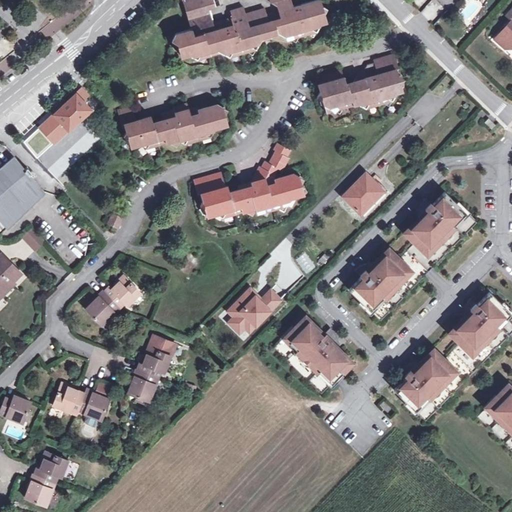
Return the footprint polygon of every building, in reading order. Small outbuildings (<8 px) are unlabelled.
[(183,0),(190,26),(191,30),(176,34),(182,57),(190,54),(202,62),(205,55),(220,51),(234,60),(237,53),(246,51),(252,54),(260,40),(265,39),(270,37),(282,34),(296,42),(298,36),(307,34),(312,37),(320,24),(326,22),(319,0),(317,0),(293,7),(291,0),(268,0),(270,2),(271,2),(276,6),(282,4),(283,10),(266,14),(265,7),(245,12),(243,5),(230,9),(232,17),(212,21),(209,10),(216,8),(213,0),(183,0)] [(434,0),(430,0),(420,13),(432,23),(444,8),(434,0)] [(511,45),(511,6),(506,13),(511,18),(494,39),(502,45),(506,40),(511,45)] [(316,85),(319,84),(327,112),(334,111),(339,114),(342,108),(358,104),(371,111),(374,106),(384,103),(389,106),(396,93),(402,92),(395,68),(398,68),(394,54),(373,60),(374,63),(368,64),(365,68),(366,72),(358,74),(354,80),(352,84),(345,85),(343,77),(341,70),(314,77),(316,85)] [(92,108),(86,102),(84,99),(90,94),(82,86),(22,141),(37,158),(51,145),(54,148),(71,132),(68,129),(75,124),(92,108)] [(90,99),(86,102),(92,108),(95,104),(90,99)] [(122,125),(125,124),(131,148),(140,145),(151,151),(154,147),(169,142),(170,144),(176,147),(179,141),(190,148),(193,142),(203,139),(208,142),(215,129),(227,126),(222,107),(216,104),(201,107),(197,108),(198,112),(190,114),(187,103),(173,107),(175,115),(152,121),(151,117),(144,119),(135,121),(131,107),(117,110),(122,125)] [(486,122),(492,129),(496,125),(489,118),(486,122)] [(68,129),(71,132),(73,134),(79,127),(75,124),(68,129)] [(197,195),(201,194),(208,218),(217,215),(228,221),(231,216),(246,212),(253,216),(256,211),(267,216),(269,211),(280,208),(284,211),(290,198),(303,195),(298,176),(293,173),(273,178),(273,177),(278,168),(282,171),(289,158),(286,157),(290,150),(278,143),(274,150),(276,151),(269,163),(265,161),(262,167),(260,166),(251,182),(251,185),(229,191),(228,186),(225,187),(220,172),(193,180),(197,195)] [(0,234),(45,191),(16,157),(0,170),(0,234)] [(373,189),(377,185),(365,174),(343,197),(360,214),(379,195),(373,189)] [(373,189),(379,195),(383,191),(377,185),(373,189)] [(405,232),(437,264),(476,223),(444,192),(431,205),(425,199),(422,203),(418,211),(422,215),(418,219),(405,232)] [(116,235),(123,218),(112,214),(106,231),(116,235)] [(33,229),(23,238),(35,251),(45,242),(33,229)] [(374,263),(370,268),(366,264),(365,265),(358,268),(354,271),(361,278),(348,290),(380,322),(419,282),(387,250),(374,263)] [(305,252),(295,259),(306,274),(316,267),(305,252)] [(0,297),(14,284),(12,282),(21,274),(2,255),(0,256),(0,297)] [(103,325),(117,311),(126,303),(128,305),(142,293),(125,276),(112,289),(109,286),(104,291),(103,291),(93,300),(95,301),(87,309),(103,325)] [(250,290),(228,312),(234,318),(228,323),(239,334),(244,328),(254,318),(259,322),(275,306),(265,296),(261,301),(259,302),(254,297),(256,296),(250,290)] [(275,306),(280,300),(270,291),(265,296),(275,306)] [(463,311),(467,315),(463,319),(450,333),(482,364),(511,332),(511,314),(489,292),(476,305),(470,299),(467,303),(463,311)] [(274,349),(321,395),(352,363),(339,350),(333,345),(337,341),(335,335),(330,329),(324,336),(305,317),(274,349)] [(249,332),(259,322),(254,318),(244,328),(249,332)] [(137,397),(135,400),(145,404),(145,403),(154,406),(159,393),(154,391),(161,371),(165,373),(171,356),(166,355),(171,343),(153,335),(148,347),(142,364),(139,363),(138,362),(135,368),(133,375),(134,375),(127,393),(137,397)] [(420,364),(415,368),(411,365),(410,365),(404,368),(399,372),(406,378),(393,391),(425,422),(464,382),(432,351),(420,364)] [(53,406),(76,415),(78,411),(87,415),(85,421),(86,423),(95,427),(98,426),(100,420),(101,420),(110,398),(86,389),(85,393),(73,388),(73,386),(62,382),(53,406)] [(113,387),(100,383),(97,389),(110,394),(113,387)] [(477,418),(511,451),(511,389),(508,386),(477,418)] [(13,400),(6,398),(0,411),(0,414),(23,423),(25,420),(28,421),(31,412),(28,411),(31,401),(15,395),(13,400)] [(39,469),(37,468),(34,474),(32,474),(30,480),(31,481),(25,498),(47,506),(58,477),(61,478),(68,460),(46,452),(39,469)]
